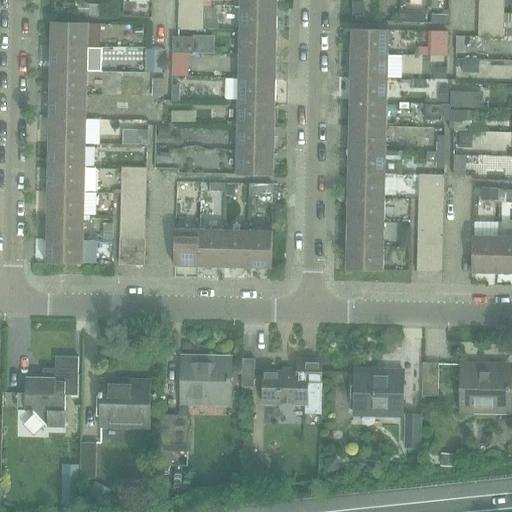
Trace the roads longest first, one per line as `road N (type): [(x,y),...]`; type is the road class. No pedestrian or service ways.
road 1 (residential): [(1,302),(312,306)]
road 2 (residential): [(312,306),(318,0)]
road 3 (residential): [(1,302),(9,0)]
road 4 (residential): [(312,306),(511,312)]
